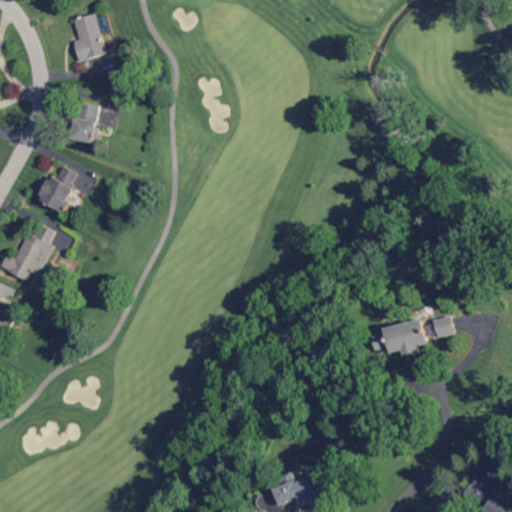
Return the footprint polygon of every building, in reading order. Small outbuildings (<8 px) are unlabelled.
[(84,60),(78,41),(84,39),(84,38),(83,37),(83,36),(83,34),(78,19),(93,15),(100,13),(100,14),(100,15),(104,28),(106,35),(106,36),(109,47),(110,50),(111,53),(107,54),(105,54),(91,58),(89,59),(88,59),(84,60)] [(100,124),(97,144),(73,140),(76,124),(76,122),(77,118),(80,119),(82,106),(82,102),(103,106),(100,124)] [(77,183),(75,186),(77,187),(78,187),(77,189),(70,201),(69,203),(65,210),(52,203),(45,199),(47,195),(44,194),(45,192),(47,187),(49,185),(51,181),(52,179),(52,178),(55,180),(57,176),(61,179),(63,174),(68,166),(71,167),(82,173),(77,183)] [(54,243),(58,246),(58,247),(57,249),(44,273),(36,269),(30,280),(5,266),(8,261),(10,258),(12,254),(13,255),(18,258),(19,258),(20,258),(21,255),(22,253),(30,239),(33,233),(37,235),(39,236),(40,237),(41,234),(45,228),(46,225),(60,232),(54,243)] [(1,346),(0,345),(0,300),(2,302),(11,307),(6,317),(14,321),(5,339),(1,346)] [(461,331),(461,332),(461,334),(445,338),(444,335),(440,336),(437,336),(433,337),(435,344),(424,347),(426,353),(420,355),(416,356),(411,357),(409,350),(398,353),(397,348),(384,352),(380,338),(393,335),(393,333),(392,329),(424,321),(429,320),(431,327),(441,324),(440,321),(457,316),(457,319),(459,325),(461,331)] [(330,500),(321,503),(308,509),(299,511),(295,511),(294,507),(292,508),(284,511),(278,495),(280,494),(279,490),(282,488),(286,486),(300,481),(301,482),(302,485),(321,477),(330,500)] [(511,511),(488,511),(487,511),(489,508),(468,492),(470,490),(477,479),(478,478),(479,477),(494,488),(507,497),(508,498),(511,500),(511,511)]
